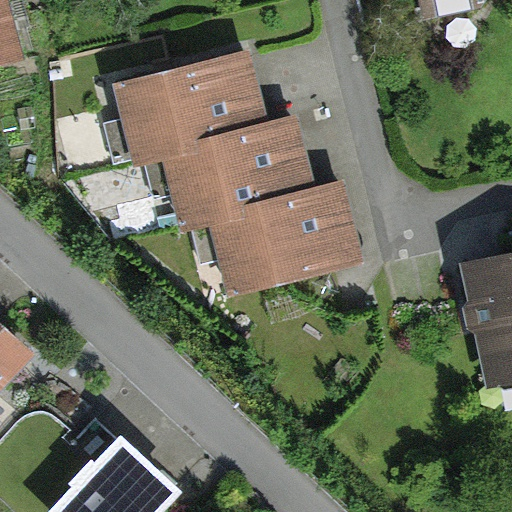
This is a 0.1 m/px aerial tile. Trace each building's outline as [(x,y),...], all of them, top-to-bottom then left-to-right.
[(428,0),(431,9),(470,0),(428,0)] [(0,4),(0,57),(12,55),(0,4)] [(244,58),(121,86),(139,162),(167,156),(198,148),(196,138),(259,124),(244,58)] [(198,148),(167,156),(183,226),(218,218),(241,212),(239,204),(307,188),(290,117),(259,124),(196,138),(198,148)] [(241,212),(218,218),(234,288),(356,260),(338,181),(307,188),(239,204),(241,212)] [(511,259),(472,269),(496,379),(511,375),(511,259)] [(0,380),(24,356),(0,332),(0,380)] [(168,511),(181,499),(121,442),(53,511),(168,511)]
